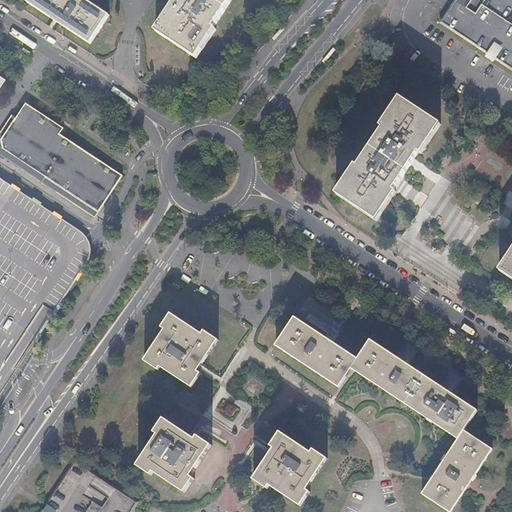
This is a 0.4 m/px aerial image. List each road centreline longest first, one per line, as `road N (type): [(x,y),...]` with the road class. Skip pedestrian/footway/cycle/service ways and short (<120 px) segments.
road 1 (secondary): [(0,493),(202,210)]
road 2 (secondary): [(169,183),(144,238),(0,453)]
road 3 (residential): [(511,355),(283,206)]
road 4 (secondary): [(244,149),(355,0)]
road 5 (secondary): [(330,0),(218,129)]
road 6 (residential): [(0,19),(138,109)]
road 7 (residential): [(417,0),(410,24),(419,41),(511,102)]
